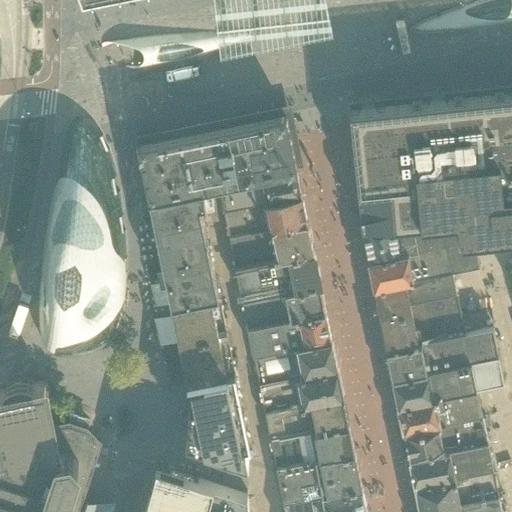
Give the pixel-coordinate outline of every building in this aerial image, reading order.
[(511,0),(250,0),(218,6),(132,23),(135,39),(138,56),(141,67),(150,114),(511,42),(511,0)] [(505,83),(348,100),(348,101),(357,187),(450,177),(455,216),(457,215),(461,237),(464,237),(474,236),(511,230),(511,81),(505,83)] [(203,185),(219,182),(297,166),(286,114),(286,113),(138,144),(152,211),(200,202),(206,200),(203,185)] [(44,244),(43,250),(44,251),(45,251),(44,260),(43,260),(42,261),(40,281),(39,294),(38,313),(39,326),(39,332),(41,337),(42,341),(45,345),(47,348),(51,351),(54,353),(59,355),(64,356),(70,357),(76,357),(83,356),(90,354),(96,352),(102,349),(107,344),(112,339),(116,333),(118,327),(114,326),(119,310),(122,311),(123,308),(126,282),(126,273),(122,273),(122,257),(126,257),(126,246),(125,231),(119,231),(117,215),(123,215),(120,198),(119,192),(113,193),(110,177),(116,176),(111,158),(105,142),(105,141),(102,135),(98,128),(94,123),(90,120),(85,118),(82,117),(78,118),(75,119),(71,122),(69,125),(68,129),(63,143),(58,168),(53,190),(44,244)] [(224,207),(302,192),(297,166),(219,182),(224,207)] [(357,187),(362,227),(443,218),(442,217),(455,216),(450,177),(357,187)] [(229,234),(308,219),(302,192),(224,207),(229,234)] [(200,202),(152,211),(158,240),(165,276),(213,266),(200,202)] [(443,218),(362,227),(368,258),(447,242),(453,269),(480,264),(479,260),(474,236),(464,237),(461,237),(457,215),(455,216),(442,217),(443,218)] [(236,265),(314,249),(308,219),(229,234),(236,265)] [(447,242),(368,258),(374,285),(453,269),(447,242)] [(242,298),(320,283),(319,280),(320,280),(314,249),(236,265),(242,298)] [(213,266),(165,276),(171,301),(219,292),(213,266)] [(453,269),(374,285),(374,287),(384,337),(386,347),(387,348),(442,337),(465,332),(465,330),(464,326),(453,269)] [(248,325),(326,310),(320,283),(242,298),(248,325)] [(219,292),(171,301),(171,302),(178,340),(227,332),(219,292)] [(254,353),(331,338),(326,310),(248,325),(254,353)] [(442,337),(387,348),(392,375),(472,359),(498,354),(492,327),(466,332),(465,332),(442,337)] [(227,332),(178,340),(186,376),(187,380),(235,371),(227,332)] [(259,381),(338,367),(331,338),(254,353),(259,381)] [(471,359),(392,375),(398,403),(477,387),(504,381),(498,354),(472,359),(471,359)] [(265,409),(343,394),(338,367),(259,381),(265,409)] [(248,460),(245,446),(250,445),(235,371),(187,380),(189,393),(185,440),(244,458),(248,460)] [(0,511),(96,511),(87,503),(84,511),(76,508),(96,447),(98,442),(85,428),(87,423),(92,426),(93,424),(92,424),(86,420),(80,418),(73,416),(66,415),(65,415),(65,417),(71,417),(69,423),(62,424),(54,426),(44,380),(33,383),(32,381),(30,380),(27,379),(25,378),(23,378),(18,378),(14,379),(12,380),(10,382),(8,384),(7,385),(5,387),(4,389),(0,389),(0,427),(6,454),(4,454),(1,463),(0,463),(0,511)] [(477,387),(398,403),(403,430),(482,414),(477,387)] [(271,436),(349,421),(343,394),(265,409),(271,436)] [(482,414),(403,430),(409,457),(488,441),(482,414)] [(276,464),(355,449),(349,421),(271,436),(276,464)] [(488,441),(409,457),(414,484),(493,468),(488,441)] [(284,499),(362,485),(355,449),(276,464),(284,499)] [(248,511),(247,491),(198,475),(197,476),(157,463),(143,511),(248,511)] [(493,468),(414,484),(420,511),(499,495),(493,468)] [(284,511),(364,511),(367,511),(362,485),(284,499),(285,506),(284,511)] [(502,511),(499,495),(420,511),(502,511)]
